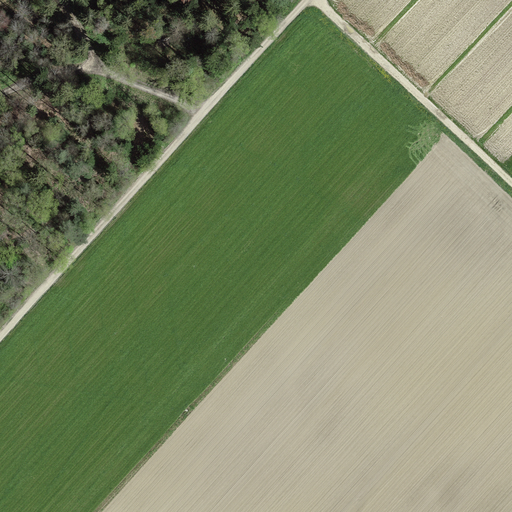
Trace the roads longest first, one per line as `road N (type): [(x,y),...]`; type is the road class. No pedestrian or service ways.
road 1 (track): [(0,337),(309,0)]
road 2 (track): [(511,184),(314,0)]
road 3 (track): [(0,91),(70,73),(141,84),(201,117)]
